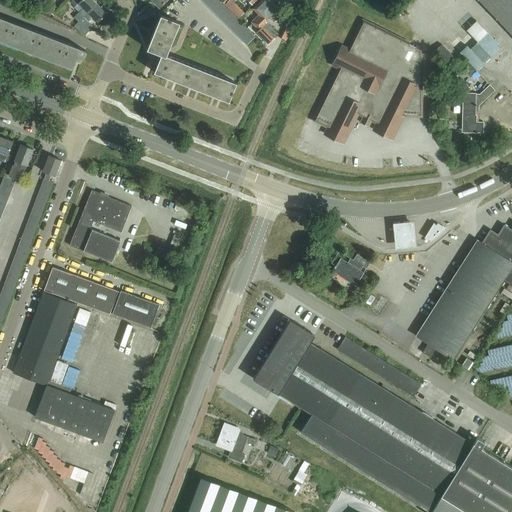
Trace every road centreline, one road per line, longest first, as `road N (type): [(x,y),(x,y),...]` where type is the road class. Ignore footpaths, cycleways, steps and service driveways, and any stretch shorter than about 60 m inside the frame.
road 1 (tertiary): [(151,511),(274,189)]
road 2 (residential): [(106,70),(235,116),(254,65),(205,17)]
road 3 (unclassified): [(0,352),(76,147)]
road 4 (secondary): [(274,189),(88,119)]
road 5 (secondary): [(387,211),(450,202),(511,174)]
